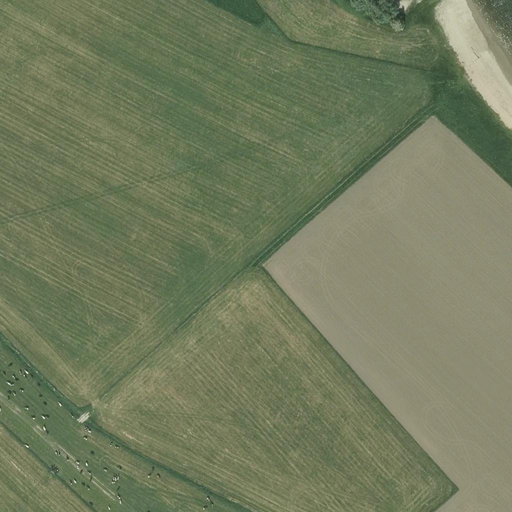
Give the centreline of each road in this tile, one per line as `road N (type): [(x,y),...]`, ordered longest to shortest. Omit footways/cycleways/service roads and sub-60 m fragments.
road 1 (track): [(447,96),(79,422),(43,436),(0,397)]
road 2 (track): [(426,119),(140,0)]
